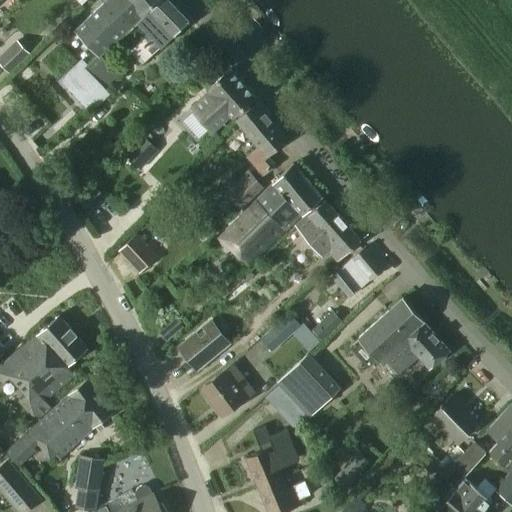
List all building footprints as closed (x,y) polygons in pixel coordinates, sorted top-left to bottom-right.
[(100,56),(101,56),(137,21),(159,0),(108,0),(75,31),(100,56)] [(188,20),(170,0),(159,0),(137,21),(148,32),(136,44),(129,51),(141,64),(188,20)] [(17,41),(0,57),(0,63),(8,72),(29,53),(17,41)] [(100,56),(71,82),(95,108),(111,94),(105,88),(119,75),(101,56),(100,56)] [(210,90),(197,102),(189,109),(212,134),(232,116),(233,117),(255,97),(230,69),(209,89),(210,90)] [(268,155),(288,139),(258,102),(238,119),(260,146),(249,156),(264,174),(276,165),(268,155)] [(141,169),(158,150),(142,136),(126,154),(141,169)] [(233,222),(230,225),(230,226),(215,240),(227,253),(231,249),(248,266),(258,257),(257,255),(322,196),(294,165),(284,174),(233,222)] [(240,210),(264,188),(250,173),(234,188),(228,182),(221,189),(240,210)] [(95,187),(80,202),(89,211),(104,196),(95,187)] [(337,260),(362,240),(324,200),(296,226),(322,254),(328,249),(337,260)] [(118,251),(139,274),(162,252),(152,241),(148,245),(137,233),(118,251)] [(359,290),(385,268),(367,247),(341,269),(331,277),(350,298),(356,293),(355,292),(358,289),(359,290)] [(245,322),(265,301),(239,276),(219,298),(245,322)] [(386,362),(397,376),(420,356),(430,368),(451,350),(404,297),(360,336),(362,338),(353,346),(368,365),(377,357),(383,365),(386,362)] [(323,340),(343,323),(333,311),(313,329),(323,340)] [(272,352),(301,326),(289,312),(260,339),(272,352)] [(0,367),(0,379),(2,382),(9,377),(25,396),(19,401),(37,421),(51,408),(45,402),(75,375),(67,366),(88,348),(59,315),(0,367)] [(210,323),(180,348),(197,368),(227,344),(210,323)] [(309,356),(276,382),(279,385),(280,384),(308,414),(309,416),(339,392),(309,356)] [(223,416),(254,392),(233,364),(202,388),(223,416)] [(91,428),(94,426),(99,432),(104,429),(99,422),(113,411),(87,378),(60,402),(7,451),(14,461),(24,452),(27,455),(34,449),(36,451),(48,440),(61,457),(91,428)] [(294,426),(308,414),(280,384),(279,385),(271,392),(290,415),(287,418),(294,426)] [(459,442),(480,421),(453,394),(432,415),(459,442)] [(503,460),(500,463),(499,465),(508,472),(511,467),(511,402),(488,429),(499,440),(490,448),(503,460)] [(265,449),(246,457),(259,487),(281,477),(277,468),(299,459),(297,454),(287,429),(269,436),(265,426),(253,431),(258,444),(263,443),(265,449)] [(441,475),(453,462),(446,456),(442,460),(434,454),(426,448),(429,445),(422,439),(413,449),(435,468),(434,469),(441,475)] [(465,475),(486,452),(474,441),(453,464),(465,475)] [(100,492),(105,459),(79,455),(74,488),(100,492)] [(26,511),(41,500),(8,461),(0,467),(0,492),(17,511),(26,511)] [(354,461),(337,481),(346,489),(363,469),(354,461)] [(511,468),(507,474),(495,491),(511,506),(511,468)] [(281,477),(259,487),(269,511),(283,511),(305,503),(303,497),(310,494),(304,481),(286,489),(281,477)] [(444,511),(484,511),(492,502),(465,478),(455,488),(448,483),(438,495),(444,501),(439,507),(444,511)] [(137,500),(139,502),(119,511),(166,511),(162,504),(159,505),(154,495),(152,495),(149,489),(147,487),(144,486),(140,486),(138,487),(136,490),(135,493),(135,496),(137,500)]
